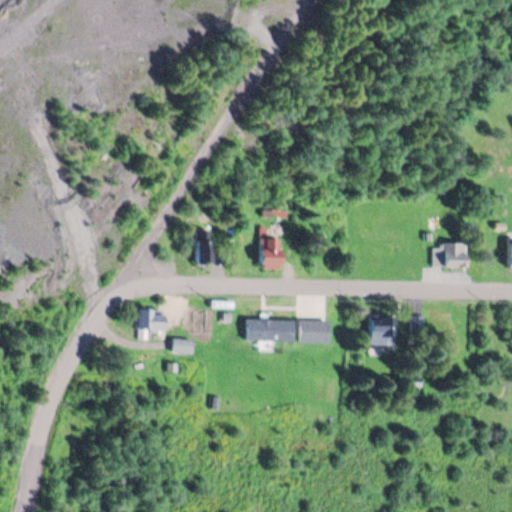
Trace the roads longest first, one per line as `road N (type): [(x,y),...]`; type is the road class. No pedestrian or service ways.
road 1 (residential): [(21,511),(54,383),(126,280),(230,102),(305,0)]
road 2 (residential): [(511,285),(126,280)]
